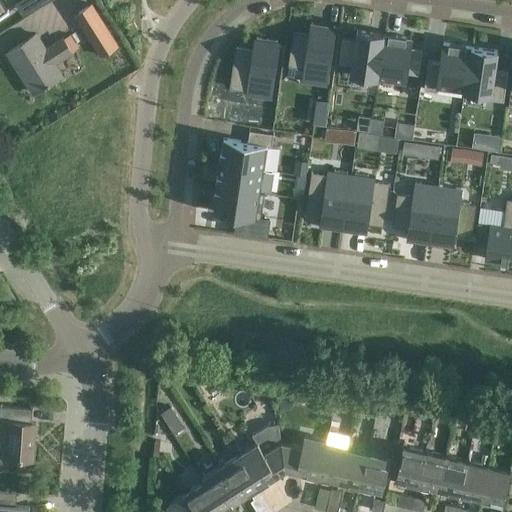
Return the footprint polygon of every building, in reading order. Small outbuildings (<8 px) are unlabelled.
[(117,43),(91,2),(74,13),(100,54),(117,43)] [(326,83),(334,25),(311,22),(309,34),(292,31),(288,62),(304,65),(302,79),(326,83)] [(376,76),(383,32),(355,28),(354,39),(342,37),(338,60),(350,62),(349,72),(376,76)] [(410,37),(383,32),(376,76),(404,80),(405,70),(418,71),(421,48),(409,47),(410,37)] [(24,69),(37,89),(61,74),(53,62),(71,51),(60,34),(43,45),(35,33),(7,50),(21,71),(24,69)] [(236,46),(230,85),(248,87),(247,94),(269,97),(277,40),(255,36),(253,48),(236,46)] [(427,63),(423,88),(436,89),(436,85),(464,89),(470,45),(442,41),(439,65),(427,63)] [(470,45),(464,89),(491,93),(490,98),(503,99),(506,75),(494,73),(498,49),(470,45)] [(75,123),(37,147),(48,163),(52,160),(62,176),(36,192),(53,218),(68,209),(72,216),(89,205),(85,198),(100,189),(84,164),(96,157),(75,123)] [(223,137),(219,161),(262,168),(266,144),(271,145),(273,132),(249,128),(247,140),(223,137)] [(219,161),(216,185),(264,192),(264,191),(259,191),(262,168),(219,161)] [(351,171),(328,168),(327,174),(310,171),(305,211),(321,213),(319,225),(342,228),(351,171)] [(373,174),(351,171),(342,228),(365,232),(366,220),(383,222),(389,183),(372,180),(373,174)] [(304,186),(306,174),(298,173),(296,185),(304,186)] [(438,184),(415,180),(413,195),(396,192),(392,223),(408,226),(407,238),(429,241),(438,184)] [(460,187),(438,184),(429,241),(452,245),(453,233),(470,235),(475,204),(458,202),(460,187)] [(216,185),(212,210),(236,213),(234,231),(266,236),(269,218),(260,217),(264,192),(216,185)] [(511,261),(511,254),(511,197),(506,196),(502,223),(489,222),(484,257),(511,261)] [(33,459),(35,421),(31,421),(32,407),(0,404),(0,456),(7,457),(33,459)] [(279,441),(276,422),(268,423),(252,433),(256,441),(237,453),(258,486),(285,469),(279,441)] [(325,442),(326,439),(303,434),(300,446),(279,441),(285,469),(316,477),(324,442),(325,442)] [(345,447),(325,442),(324,442),(316,477),(337,481),(345,447)] [(415,484),(423,449),(402,444),(394,479),(415,484)] [(358,486),(366,451),(345,447),(337,481),(358,486)] [(436,489),(445,454),(423,449),(415,484),(436,489)] [(366,451),(358,486),(380,491),(388,456),(366,451)] [(257,511),(273,511),(274,511),(258,486),(237,453),(220,464),(241,497),(249,492),(253,497),(250,499),(257,511)] [(458,494),(466,459),(445,454),(436,489),(458,494)] [(479,499),(487,464),(466,459),(458,494),(479,499)] [(241,497),(220,464),(200,476),(202,480),(203,479),(223,511),(241,511),(238,507),(234,509),(231,503),(241,497)] [(487,464),(479,499),(501,504),(509,469),(487,464)] [(223,511),(203,479),(202,480),(185,490),(198,511),(223,511)] [(328,498),(339,501),(341,489),(330,487),(328,498)] [(5,503),(6,490),(0,489),(0,511),(28,511),(29,505),(5,503)] [(198,511),(185,490),(166,502),(172,511),(198,511)] [(397,492),(395,503),(410,507),(413,495),(397,492)] [(413,495),(410,507),(421,509),(424,498),(413,495)] [(381,511),(383,501),(384,499),(373,496),(370,508),(381,511)] [(337,511),(339,501),(328,498),(325,510),(337,511)] [(453,511),(455,505),(444,502),(441,511),(453,511)]
